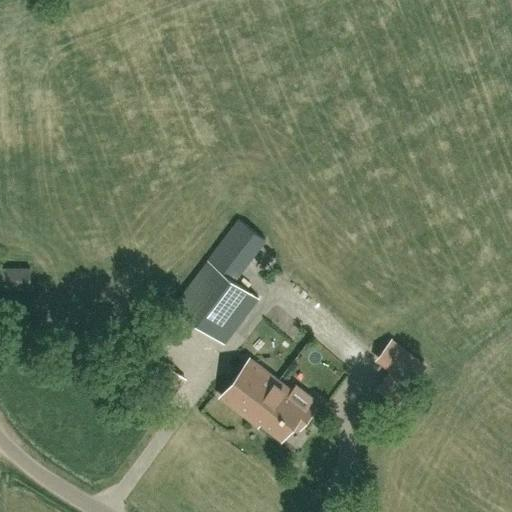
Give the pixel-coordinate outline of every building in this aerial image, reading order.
[(209,261),(175,305),(225,343),(259,297),(235,279),(266,238),(239,219),(208,260),(209,261)] [(0,289),(31,289),(30,266),(0,266),(0,289)] [(276,344),(292,324),(283,317),(267,337),(276,344)] [(401,368),(417,380),(429,365),(408,349),(393,337),(381,353),(401,368)] [(250,358),(221,396),(258,425),(260,421),(282,438),(294,423),(301,428),(311,414),(284,392),(288,387),(250,358)] [(149,384),(166,398),(184,376),(167,362),(149,384)]
